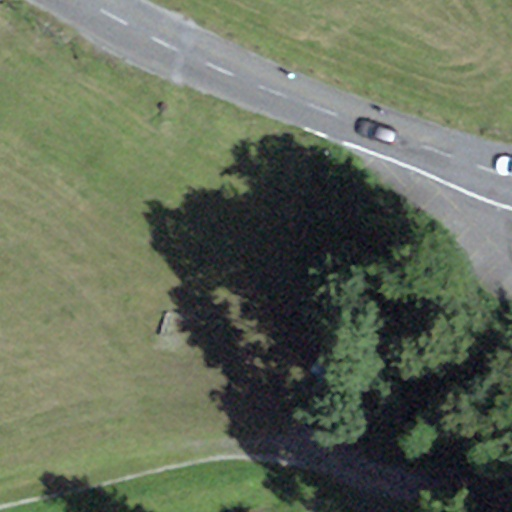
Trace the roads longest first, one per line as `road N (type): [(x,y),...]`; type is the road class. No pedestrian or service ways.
road 1 (tertiary): [(91,0),(246,81),(511,172)]
road 2 (track): [(193,479),(385,482),(511,502)]
